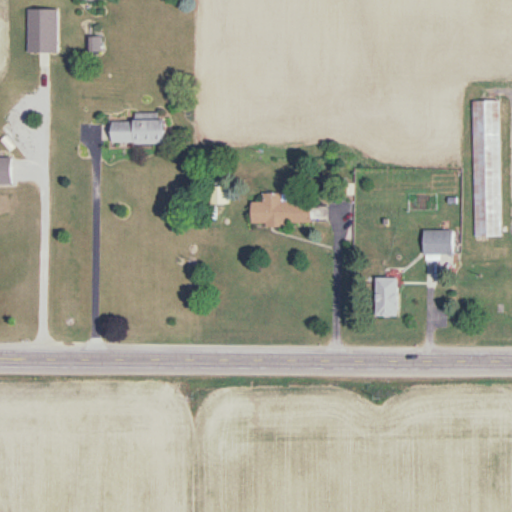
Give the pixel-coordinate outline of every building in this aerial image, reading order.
[(57,10),(27,10),(27,54),(57,54),(57,10)] [(99,38),(87,38),(87,52),(99,52),(99,38)] [(498,101),(472,102),(472,239),(499,239),(498,101)] [(162,121),(156,121),(156,114),(132,114),(132,123),(109,123),(109,146),(162,146),(162,121)] [(10,159),(0,159),(0,187),(10,187),(10,159)] [(309,228),(309,206),(288,206),(288,196),(261,196),(261,205),(249,205),(250,229),(309,228)] [(451,257),(451,232),(421,232),(421,257),(451,257)] [(372,280),(373,319),(396,319),(396,280),(372,280)]
